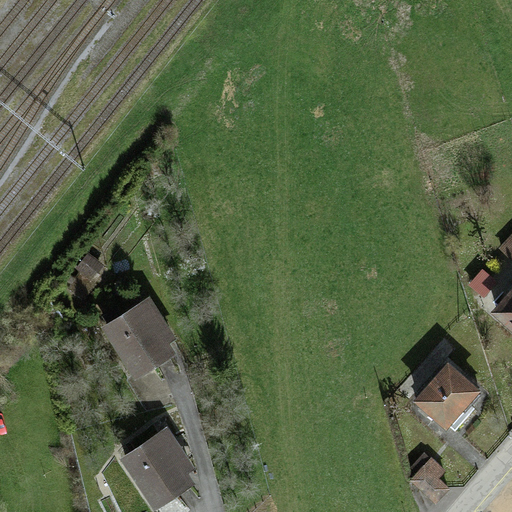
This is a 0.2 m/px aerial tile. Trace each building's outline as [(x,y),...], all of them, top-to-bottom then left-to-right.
[(511,240),(503,251),(511,258),(511,240)] [(87,258),(71,282),(87,293),(103,268),(87,258)] [(511,297),(495,317),(511,331),(511,297)] [(148,303),(104,331),(137,383),(171,361),(165,352),(175,345),(148,303)] [(448,368),(418,404),(450,430),(480,394),(448,368)] [(160,434),(122,463),(158,511),(197,481),(160,434)] [(429,463),(412,482),(437,503),(454,484),(429,463)]
